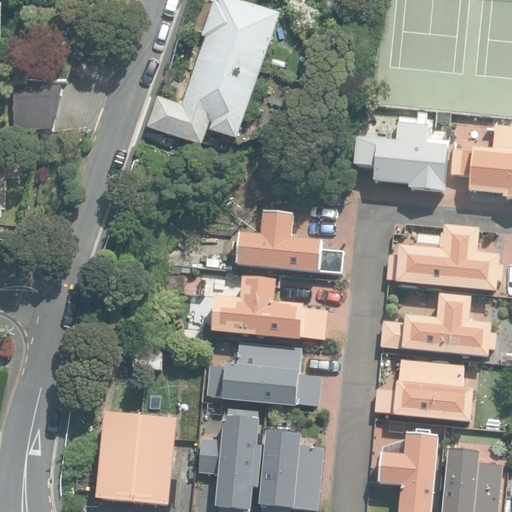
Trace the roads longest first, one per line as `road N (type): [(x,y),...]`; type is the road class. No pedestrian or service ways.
road 1 (residential): [(160,0),(66,285)]
road 2 (residential): [(66,285),(26,463),(25,511)]
